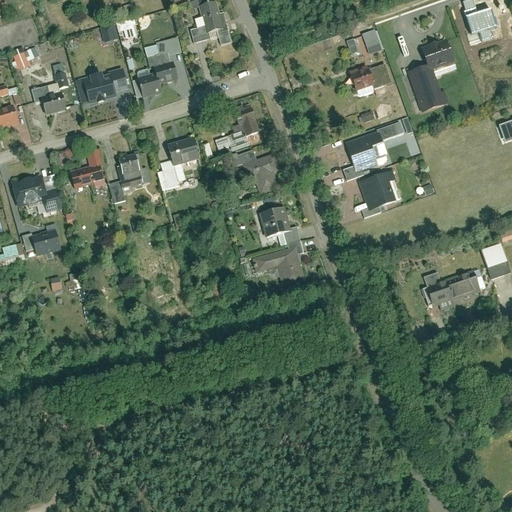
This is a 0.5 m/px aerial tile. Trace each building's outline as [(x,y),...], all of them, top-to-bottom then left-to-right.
[(173,0),(177,8),(190,3),(189,0),(173,0)] [(227,29),(220,2),(202,6),(210,34),(227,29)] [(119,32),(124,31),(126,40),(138,36),(133,19),(117,24),(119,32)] [(111,27),(101,30),(105,44),(115,41),(111,27)] [(376,30),(362,35),(369,55),(383,51),(376,30)] [(348,41),(351,56),(358,54),(355,40),(348,41)] [(29,60),(39,57),(37,49),(14,55),(18,70),(31,67),(29,60)] [(423,114),(447,106),(435,72),(462,62),(457,50),(428,58),(429,65),(409,73),(423,114)] [(181,81),(175,62),(157,66),(160,74),(163,86),(181,81)] [(52,67),(59,90),(69,87),(62,63),(52,67)] [(388,65),(372,69),(381,90),(395,86),(388,65)] [(372,69),(353,75),(360,94),(378,85),(372,69)] [(93,92),(119,86),(114,70),(88,76),(93,92)] [(146,98),(166,92),(160,74),(141,79),(146,98)] [(0,87),(0,97),(9,95),(6,86),(0,87)] [(50,116),(69,110),(64,93),(44,97),(50,116)] [(0,125),(1,129),(21,124),(15,105),(0,109),(0,125)] [(252,136),(262,133),(253,107),(237,113),(240,124),(246,123),(252,136)] [(364,124),(375,120),(372,112),(361,116),(364,124)] [(403,129),(411,127),(409,119),(401,121),(403,129)] [(381,132),(348,143),(358,173),(391,163),(381,132)] [(197,138),(171,146),(176,167),(203,159),(197,138)] [(92,167),(72,172),(77,189),(109,182),(101,149),(88,153),(92,167)] [(137,154),(122,159),(127,176),(143,173),(137,154)] [(281,171),(275,155),(250,163),(261,195),(281,190),(276,173),(281,171)] [(395,171),(361,183),(372,212),(405,200),(395,171)] [(14,182),(21,206),(50,199),(44,176),(14,182)] [(287,208),(262,215),(268,238),(294,232),(287,208)] [(74,214),(67,215),(68,226),(75,225),(74,214)] [(511,230),(500,233),(502,242),(511,240),(511,230)] [(56,231),(34,237),(39,256),(62,250),(56,231)] [(506,264),(499,245),(480,251),(486,270),(506,264)] [(306,276),(298,247),(254,259),(258,274),(280,268),(286,285),(306,276)] [(0,255),(0,269),(23,263),(19,250),(0,255)] [(437,273),(421,279),(425,289),(421,291),(428,310),(437,307),(439,313),(453,308),(451,303),(480,292),(473,271),(440,283),(437,273)] [(52,292),(62,291),(60,278),(50,279),(52,292)]
